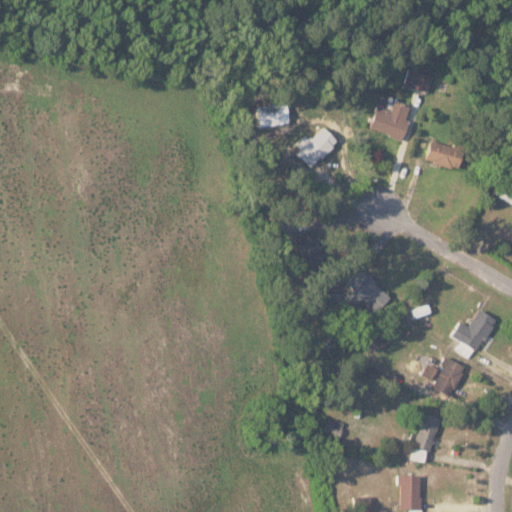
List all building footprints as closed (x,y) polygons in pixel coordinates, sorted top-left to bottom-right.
[(403,85),(425,92),(431,70),(408,64),(403,85)] [(400,139),(411,108),(393,101),(390,110),(377,105),(369,127),(400,139)] [(257,125),(287,124),(287,103),(256,105),(257,125)] [(311,165),(337,141),(323,127),(308,140),(304,136),(293,146),(311,165)] [(463,150),(430,140),(425,160),(458,169),(463,150)] [(321,264),(318,232),(299,234),(302,266),(321,264)] [(343,280),(351,287),(344,296),(354,305),(359,299),(375,312),(390,295),(355,265),(343,280)] [(495,317),(478,307),(468,324),(459,319),(450,334),(460,340),(454,349),(471,359),(495,317)] [(421,374),(430,378),(427,384),(451,395),(465,364),(443,354),(437,367),(426,362),(421,374)] [(412,444),(429,449),(440,417),(422,411),(412,444)] [(340,437),(343,420),(327,417),(324,433),(340,437)] [(399,507),(419,508),(420,473),(399,473),(399,507)] [(353,495),(353,511),(360,511),(371,511),(370,495),(353,495)]
